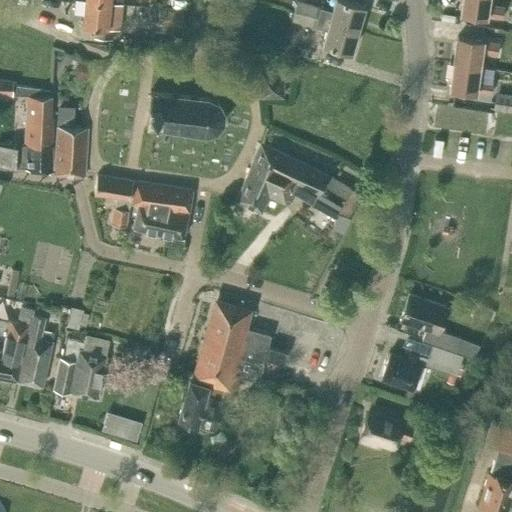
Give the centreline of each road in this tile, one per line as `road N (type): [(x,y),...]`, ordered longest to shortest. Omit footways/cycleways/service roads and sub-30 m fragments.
road 1 (residential): [(364,324),(99,253),(77,187),(0,172)]
road 2 (residential): [(364,324),(392,242),(418,60),(412,0)]
road 3 (secondary): [(214,511),(134,472),(0,431)]
road 4 (residential): [(302,511),(364,324)]
